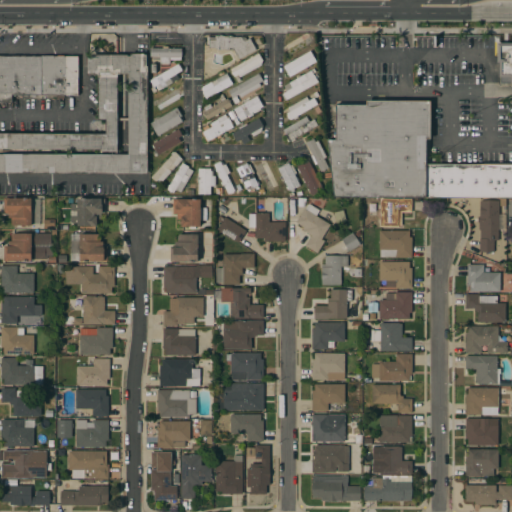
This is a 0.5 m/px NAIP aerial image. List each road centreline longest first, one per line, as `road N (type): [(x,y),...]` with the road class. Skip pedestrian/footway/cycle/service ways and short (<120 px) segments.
road 1 (secondary): [(0,15),(323,15)]
road 2 (residential): [(445,226),(438,511)]
road 3 (residential): [(140,227),(132,511)]
road 4 (residential): [(287,275),(288,511)]
